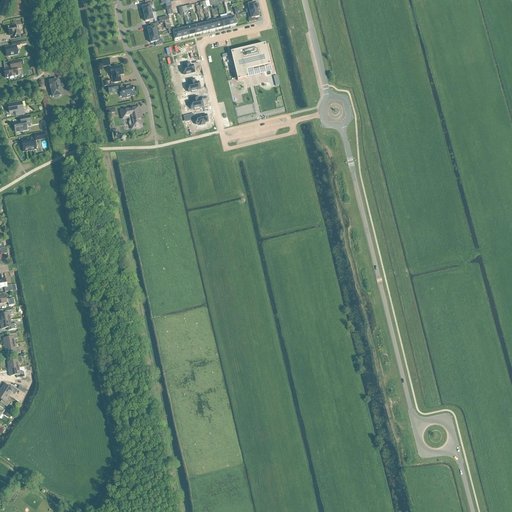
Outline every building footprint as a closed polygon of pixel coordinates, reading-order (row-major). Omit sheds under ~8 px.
[(146,7),(142,8),(143,15),(144,16),(152,14),(155,13),(154,10),(152,11),(150,6),(152,6),(151,3),(145,4),(146,7)] [(248,10),(245,11),(246,13),(247,13),(249,13),(257,11),(256,3),(247,5),(248,10)] [(257,11),(249,13),(251,20),(259,18),(257,11)] [(154,20),(152,14),(144,16),(145,22),(149,22),(154,20)] [(235,17),(228,19),(230,27),(237,25),(235,17)] [(220,18),(213,20),(214,22),(216,30),(223,29),(221,20),(220,18)] [(228,19),(221,20),(223,29),(230,27),(228,19)] [(208,20),(206,20),(206,22),(207,24),(209,32),(216,30),(214,22),(209,23),(208,20)] [(206,22),(199,23),(200,26),(202,34),(209,32),(207,24),(206,22)] [(199,23),(192,25),(193,27),(195,36),(202,34),(200,26),(199,23)] [(151,29),(147,30),(149,37),(159,34),(157,27),(159,27),(158,24),(150,26),(151,29)] [(192,25),(185,27),(186,29),(188,37),(195,36),(193,27),(192,25)] [(17,32),(15,26),(8,28),(8,30),(7,30),(8,31),(9,36),(12,36),(13,40),(20,38),(19,31),(17,32)] [(178,29),(172,30),(172,32),(174,41),(181,39),(179,31),(178,29)] [(186,29),(179,31),(181,39),(188,37),(186,29)] [(159,34),(149,37),(151,44),(154,43),(155,46),(162,45),(162,41),(160,41),(159,37),(162,36),(161,34),(159,34)] [(17,50),(16,47),(18,46),(20,46),(19,42),(11,43),(12,47),(5,48),(7,57),(8,57),(8,58),(11,57),(11,56),(18,55),(18,54),(19,53),(19,51),(17,50)] [(270,66),(265,45),(230,53),(237,82),(248,79),(246,72),(270,66)] [(109,59),(101,61),(102,68),(110,66),(109,59)] [(16,70),(21,69),(19,61),(9,63),(10,69),(4,70),(5,79),(9,78),(9,79),(14,78),(13,77),(17,76),(19,76),(18,71),(16,71),(16,70)] [(190,68),(189,63),(182,65),(183,68),(182,69),(184,76),(194,73),(194,72),(193,67),(190,68)] [(123,75),(121,66),(117,67),(114,67),(114,68),(109,69),(111,77),(112,77),(113,83),(120,82),(119,76),(123,75)] [(67,87),(65,80),(58,82),(58,81),(49,83),(50,86),(49,86),(50,90),(51,89),(52,98),(54,97),(55,98),(56,98),(58,98),(59,97),(59,96),(61,96),(59,89),(67,87)] [(196,92),(196,91),(200,90),(199,88),(200,88),(199,84),(198,84),(198,83),(195,83),(194,80),(188,81),(189,85),(186,85),(188,93),(191,92),(191,93),(196,92)] [(108,95),(119,92),(117,85),(107,87),(108,95)] [(134,96),(132,87),(126,88),(125,88),(120,89),(122,99),(130,97),(134,96)] [(191,102),(189,103),(191,110),(194,109),(194,110),(199,109),(199,108),(203,107),(202,106),(203,106),(202,101),(201,102),(201,100),(200,100),(198,101),(197,97),(190,99),(191,102)] [(23,115),(21,103),(8,105),(9,114),(15,113),(16,117),(25,115),(23,115)] [(138,114),(137,108),(120,112),(122,120),(129,118),(130,122),(129,123),(129,125),(130,126),(131,127),(132,130),(142,128),(141,124),(142,124),(141,120),(140,120),(139,114),(138,114)] [(194,118),(196,125),(199,125),(200,126),(204,125),(204,123),(208,123),(207,121),(208,121),(207,117),(206,117),(206,115),(194,118)] [(15,133),(27,131),(26,125),(31,124),(29,117),(19,119),(20,123),(13,124),(15,133)] [(123,138),(122,133),(118,133),(118,129),(114,130),(115,139),(123,138)] [(34,151),(34,150),(36,150),(35,142),(45,140),(44,133),(33,135),(34,138),(22,140),(23,143),(21,143),(23,152),(30,151),(30,152),(34,151)] [(6,286),(5,279),(2,280),(2,281),(0,281),(0,288),(4,288),(5,293),(12,291),(11,285),(6,286)] [(6,300),(6,296),(0,297),(0,304),(8,303),(8,306),(14,305),(13,299),(6,300)] [(0,322),(11,321),(10,316),(14,316),(13,310),(5,312),(6,315),(0,315),(0,322)] [(8,331),(18,330),(18,332),(20,331),(20,328),(17,329),(17,325),(11,326),(11,321),(0,322),(0,323),(1,330),(8,328),(8,331)] [(4,347),(15,345),(14,340),(18,339),(17,334),(9,336),(10,339),(3,340),(4,347)] [(15,345),(4,347),(5,353),(12,352),(13,355),(20,354),(20,349),(16,350),(15,345)] [(8,370),(19,368),(18,364),(22,363),(21,358),(13,359),(14,362),(7,363),(8,370)] [(19,368),(8,370),(9,377),(16,376),(17,379),(24,377),(24,372),(20,373),(19,368)] [(0,390),(0,391),(9,397),(11,393),(15,395),(16,393),(18,395),(19,392),(11,387),(10,389),(4,385),(0,390)] [(6,401),(9,397),(0,391),(0,399),(2,401),(0,403),(7,407),(9,403),(6,401)]
